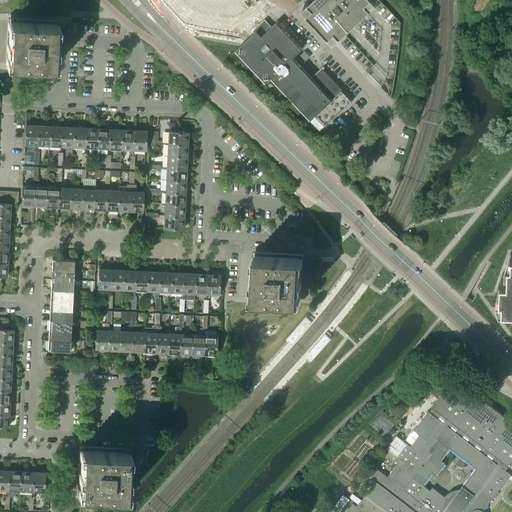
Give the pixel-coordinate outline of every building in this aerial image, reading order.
[(307,0),(303,5),(335,39),(376,0),(307,0)] [(56,69),(58,23),(58,20),(7,17),(5,67),(56,69)] [(312,78),(293,58),(304,47),(304,46),(302,48),(277,22),(279,20),(266,32),(261,27),(257,32),(256,31),(233,53),(233,54),(235,52),(264,83),(263,85),(263,86),(270,79),(309,120),(307,122),(308,123),(315,116),(324,126),(322,128),(323,128),(353,100),(353,99),(351,101),(322,69),(324,68),(323,67),(312,78)] [(37,145),(38,124),(37,124),(37,125),(34,125),(25,124),(25,123),(24,144),(37,145)] [(49,145),(50,125),(49,125),(38,125),(38,124),(37,145),(49,145)] [(61,146),(62,125),(61,125),(61,126),(50,125),(49,145),(61,146)] [(73,147),(74,126),(73,126),(73,127),(62,126),(62,125),(61,146),(73,147)] [(85,147),(86,126),(85,126),(85,127),(74,127),(74,126),(73,147),(85,147)] [(97,148),(98,127),(97,127),(97,128),(86,127),(86,126),(85,147),(97,148)] [(108,148),(109,127),(109,128),(98,128),(98,127),(97,148),(108,148)] [(120,149),(121,128),(121,129),(110,128),(110,127),(109,127),(108,148),(120,149)] [(132,149),(133,129),(122,129),(122,128),(121,128),(120,149),(132,149)] [(145,150),(145,129),(145,130),(134,129),(133,129),(132,149),(145,150)] [(157,141),(157,131),(148,131),(148,145),(154,145),(155,140),(157,141)] [(186,144),(187,133),(188,133),(188,132),(168,131),(167,144),(187,145),(187,144),(186,144)] [(186,156),(186,145),(187,145),(167,144),(167,155),(187,156),(186,156)] [(38,164),(38,157),(39,151),(34,151),(34,155),(24,155),(24,161),(34,162),(34,164),(38,164)] [(185,168),(186,157),(187,157),(187,156),(167,155),(166,167),(186,168),(185,168)] [(185,180),(185,169),(186,169),(186,168),(166,167),(165,179),(186,180),(185,180)] [(130,184),(133,184),(133,178),(128,178),(128,184),(126,184),(126,186),(119,186),(119,190),(118,211),(118,210),(129,210),(129,211),(130,184)] [(45,207),(46,186),(40,186),(39,179),(37,179),(35,179),(34,186),(33,207),(34,207),(34,206),(45,206),(45,207)] [(184,192),(184,181),(186,181),(186,180),(165,179),(165,192),(185,193),(185,192),(184,192)] [(142,211),(143,191),(135,191),(135,184),(133,184),(130,184),(129,211),(130,210),(141,211),(142,211)] [(33,207),(34,186),(22,185),(21,206),(22,206),(22,205),(33,206),(33,207)] [(58,208),(59,187),(46,186),(45,207),(46,207),(46,206),(57,207),(57,208),(58,208)] [(70,208),(71,187),(59,187),(58,208),(58,207),(69,207),(69,208),(70,208)] [(81,209),(82,188),(71,187),(70,208),(70,207),(81,208),(81,209)] [(94,209),(95,189),(82,188),(81,209),(82,209),(82,208),(93,209),(94,209)] [(105,210),(106,189),(95,189),(94,209),(105,209),(105,210)] [(118,211),(119,190),(106,189),(105,210),(106,210),(106,209),(117,210),(117,211),(118,211)] [(183,204),(184,193),(185,193),(165,192),(164,203),(184,204),(183,204)] [(9,215),(10,204),(11,204),(11,203),(5,203),(0,202),(0,214),(10,215),(9,215)] [(183,216),(183,205),(184,205),(184,204),(164,203),(164,215),(184,216),(183,216)] [(0,226),(8,227),(9,219),(9,216),(10,216),(10,215),(0,214),(0,226)] [(182,228),(183,217),(184,217),(184,216),(164,215),(163,228),(183,229),(183,228),(182,228)] [(8,239),(8,227),(0,226),(0,238),(9,239),(8,239)] [(0,250),(7,251),(8,243),(8,240),(9,240),(9,239),(0,238),(0,250)] [(301,303),(303,257),(303,254),(252,251),(250,300),(301,303)] [(511,253),(510,253),(506,263),(506,272),(509,272),(509,280),(502,280),(501,289),(498,289),(498,298),(500,308),(511,308),(511,253)] [(73,270),(73,260),(51,259),(51,269),(73,270)] [(110,289),(111,269),(111,270),(99,269),(99,268),(98,288),(110,289)] [(72,280),(73,270),(51,269),(50,279),(72,280)] [(122,289),(123,270),(122,270),(111,270),(111,269),(110,289),(122,289)] [(134,290),(135,270),(134,270),(134,271),(123,270),(122,289),(134,290)] [(146,291),(147,271),(146,271),(135,271),(135,270),(134,290),(146,291)] [(158,298),(158,291),(159,271),(158,271),(158,272),(147,271),(146,291),(153,291),(153,298),(155,298),(158,298)] [(170,292),(171,272),(170,272),(159,272),(159,271),(158,291),(170,292)] [(182,292),(183,272),(182,272),(182,273),(171,272),(170,292),(182,292)] [(194,293),(195,273),(194,273),(183,273),(183,272),(182,292),(182,299),(179,299),(179,305),(184,305),(184,300),(188,300),(188,293),(194,293)] [(206,294),(207,273),(206,273),(206,274),(195,273),(194,293),(206,294)] [(218,294),(219,274),(219,275),(207,274),(207,273),(206,294),(218,294)] [(72,290),(72,280),(50,279),(50,289),(72,290)] [(71,300),(72,290),(50,289),(49,299),(71,300)] [(49,309),(71,310),(71,300),(49,299),(49,309)] [(70,320),(71,310),(49,309),(48,319),(70,320)] [(111,323),(111,317),(106,317),(106,323),(104,323),(103,330),(96,330),(95,350),(95,349),(107,349),(107,350),(108,330),(108,323),(111,323)] [(135,325),(135,318),(131,318),(130,324),(129,324),(127,331),(120,331),(119,351),(119,350),(131,350),(131,351),(132,331),(131,331),(132,324),(135,325)] [(70,330),(70,320),(48,319),(48,329),(70,330)] [(156,326),(159,326),(159,319),(154,319),(154,325),(151,325),(151,328),(145,327),(145,332),(144,332),(143,352),(143,351),(151,351),(154,351),(154,352),(155,352),(156,326)] [(183,327),(183,321),(178,320),(178,327),(176,327),(175,333),(168,333),(167,353),(167,352),(179,352),(178,353),(179,353),(180,333),(180,327),(183,327)] [(0,341),(12,342),(11,342),(12,330),(13,330),(11,330),(11,325),(1,324),(1,329),(0,329),(0,341)] [(166,353),(167,353),(168,333),(161,333),(162,326),(159,326),(156,326),(155,352),(156,351),(159,352),(166,352),(166,353)] [(69,340),(70,330),(48,329),(47,339),(69,340)] [(119,351),(120,331),(108,330),(107,350),(108,350),(108,349),(119,350),(119,351)] [(143,352),(144,332),(132,331),(131,351),(131,350),(142,351),(142,352),(143,352)] [(191,354),(192,334),(180,333),(179,353),(179,352),(183,353),(190,353),(190,354),(191,354)] [(203,354),(204,334),(192,334),(191,354),(191,353),(202,353),(202,354),(203,354)] [(215,355),(216,335),(204,334),(203,354),(203,353),(214,354),(214,355),(215,355)] [(69,351),(69,340),(47,339),(47,350),(69,351)] [(0,353),(11,354),(11,345),(11,342),(12,342),(0,341),(0,353)] [(10,366),(11,354),(0,353),(0,365),(11,366),(10,366)] [(0,377),(10,378),(10,369),(10,367),(11,367),(11,366),(0,365),(0,377)] [(9,390),(10,378),(0,377),(0,389),(10,390),(9,390)] [(481,511),(511,475),(504,470),(508,466),(511,468),(511,422),(453,377),(431,407),(432,408),(429,412),(428,411),(413,430),(419,435),(387,477),(379,471),(375,468),(368,477),(375,482),(365,494),(366,494),(378,502),(377,503),(378,503),(390,511),(389,511),(390,511),(481,511)] [(0,401),(8,402),(9,393),(9,390),(10,390),(0,389),(0,401)] [(8,414),(8,402),(0,401),(0,413),(9,414),(8,414)] [(7,425),(8,417),(8,414),(9,414),(0,413),(0,426),(8,426),(8,425),(7,425)] [(127,497),(128,473),(130,448),(79,445),(76,494),(127,497)] [(0,489),(7,490),(8,471),(8,470),(0,469),(0,489)] [(19,491),(20,471),(8,470),(8,471),(7,490),(19,491)] [(32,491),(32,472),(32,471),(20,471),(19,491),(19,494),(26,494),(26,498),(29,498),(29,497),(31,498),(31,491),(32,491)] [(44,492),(45,473),(45,472),(32,471),(32,472),(32,491),(44,492)]
